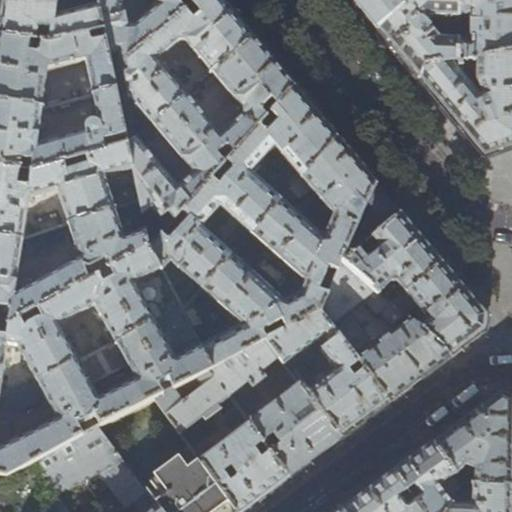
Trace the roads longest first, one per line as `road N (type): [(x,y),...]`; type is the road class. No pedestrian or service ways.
road 1 (tertiary): [(284,0),(454,199),(511,229)]
road 2 (residential): [(511,365),(474,375),(291,511)]
